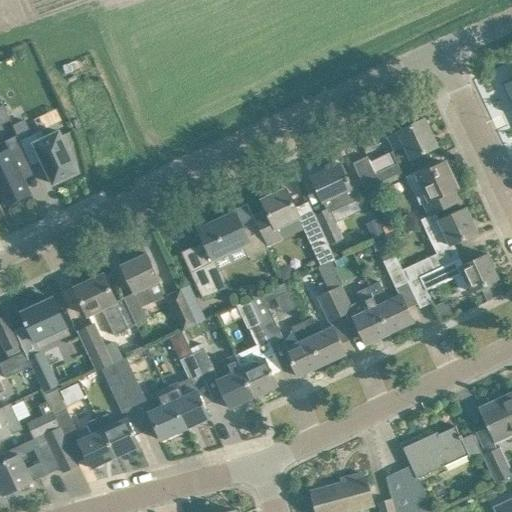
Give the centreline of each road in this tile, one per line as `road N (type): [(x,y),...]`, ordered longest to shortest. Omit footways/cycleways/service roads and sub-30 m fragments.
road 1 (unclassified): [(0,261),(439,48)]
road 2 (residential): [(511,352),(259,469)]
road 3 (residential): [(439,48),(511,207)]
road 4 (residential): [(259,469),(100,511)]
